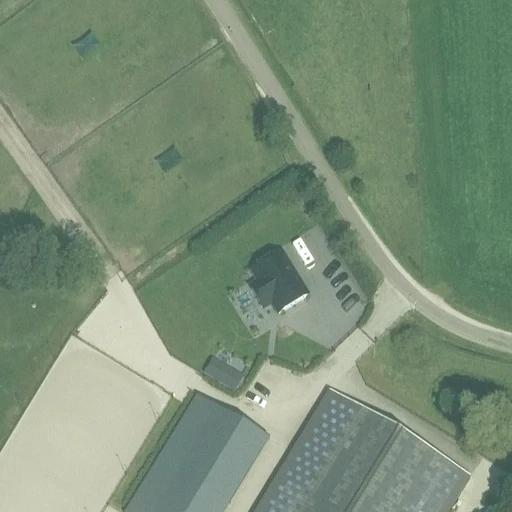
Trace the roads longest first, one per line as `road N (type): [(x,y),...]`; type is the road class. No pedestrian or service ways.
road 1 (unclassified): [(511,344),(447,322),(390,274),(213,0)]
road 2 (track): [(0,121),(116,285)]
